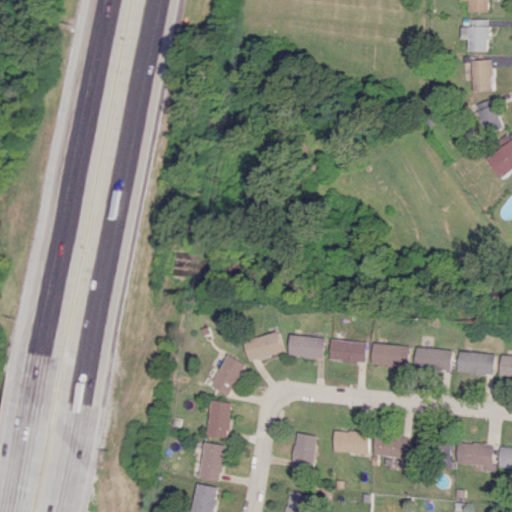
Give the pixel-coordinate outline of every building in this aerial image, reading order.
[(486,11),(485,0),(465,0),(465,11),(486,11)] [(458,38),(465,38),(465,51),(485,51),(486,20),(465,19),(465,26),(458,26),(458,38)] [(490,90),(489,59),(467,60),(468,91),(490,90)] [(484,135),(501,128),(489,98),(472,104),(484,135)] [(511,168),(511,140),(510,139),(485,159),(500,178),(511,168)] [(252,361),(287,352),(282,331),(247,340),(252,361)] [(330,336),(294,335),(293,356),(329,357),(330,336)] [(371,362),(372,341),(336,340),(335,360),(371,362)] [(415,346),(379,343),(377,363),(414,367),(415,346)] [(457,349),(422,348),(421,369),(457,370),(457,349)] [(499,374),(500,353),(463,351),(463,373),(499,374)] [(248,363),(229,353),(212,386),(230,396),(248,363)] [(232,403),(212,399),(205,435),(225,439),(232,403)] [(371,453),(372,432),(336,431),(335,452),(371,453)] [(290,467),(311,471),(317,435),(297,432),(290,467)] [(414,436),(378,434),(378,455),(403,456),(403,465),(413,465),(414,436)] [(224,445),(204,441),(197,477),(218,481),(224,445)] [(489,470),(498,471),(500,444),(464,441),(462,463),(489,465),(489,470)] [(212,511),(216,487),(196,483),(191,511),(212,511)] [(304,511),(308,494),(288,490),(283,511),(304,511)]
